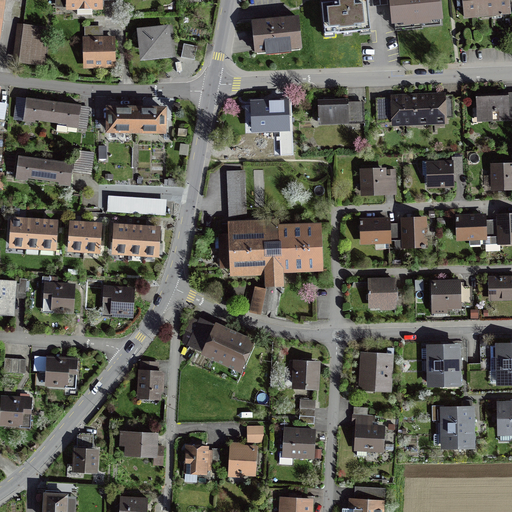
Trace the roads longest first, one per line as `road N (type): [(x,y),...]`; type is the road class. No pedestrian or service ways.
road 1 (residential): [(211,87),(511,71)]
road 2 (residential): [(511,207),(333,213),(334,274)]
road 3 (residential): [(0,78),(94,89),(211,87)]
road 4 (unclassified): [(211,87),(168,288)]
road 5 (unclassified): [(126,355),(32,467),(0,493)]
road 6 (residential): [(327,511),(333,333)]
road 7 (residential): [(511,268),(334,274)]
road 8 (residential): [(333,333),(241,321),(168,288)]
road 9 (residential): [(464,331),(333,333)]
road 10 (residential): [(126,355),(107,345),(0,335)]
